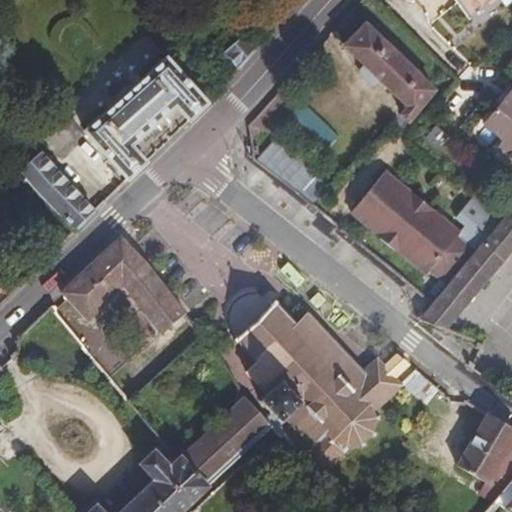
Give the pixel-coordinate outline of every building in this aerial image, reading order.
[(488,5),(494,0),(460,0),(472,16),(488,5)] [(499,0),(494,0),(488,5),(491,10),(502,3),(499,0)] [(403,114),(411,122),(437,90),(368,24),(347,44),(367,65),(362,70),(361,73),(372,84),(377,84),(382,80),(410,107),(403,114)] [(239,70),(256,51),(246,40),(228,57),(239,70)] [(177,108),(192,122),(209,105),(167,61),(87,133),(131,180),(149,163),(134,147),(177,108)] [(511,90),(486,122),(507,138),(500,146),(511,155),(511,90)] [(44,199),(76,232),(96,214),(43,156),(30,167),(21,158),(13,165),(44,199)] [(431,273),(449,288),(479,250),(463,235),(465,232),(392,170),(358,207),(384,229),(381,232),(403,250),(405,248),(433,271),(431,273)] [(511,251),(511,209),(488,240),(479,250),(449,288),(422,321),(447,331),(511,251)] [(471,226),(465,232),(463,235),(479,250),(488,240),(471,226)] [(171,325),(186,313),(146,263),(121,238),(63,293),(65,294),(87,320),(124,285),(162,332),(171,325)] [(21,285),(0,260),(0,295),(4,300),(21,285)] [(273,301),(236,337),(258,360),(246,371),(267,394),(260,401),(273,414),(280,423),(286,418),(312,446),(325,435),(327,437),(330,440),(334,442),(337,444),(341,445),(345,446),(349,446),(352,446),(355,446),(358,445),(361,444),(364,443),(366,441),(369,438),(371,435),(373,432),(374,428),(376,425),(377,421),(377,417),(377,413),(376,409),(404,384),(396,377),(385,365),(378,358),(363,371),(307,313),(295,324),(273,301)] [(83,347),(51,308),(41,318),(73,356),(83,347)] [(186,313),(171,325),(178,333),(192,321),(186,313)] [(171,325),(162,332),(182,356),(204,337),(192,321),(178,333),(171,325)] [(397,354),(385,365),(396,377),(410,364),(397,354)] [(246,399),(241,389),(237,407),(246,399)] [(166,447),(164,444),(141,464),(156,481),(122,511),(105,511),(99,504),(90,511),(179,511),(270,427),(265,421),(248,403),(246,399),(237,407),(188,453),(186,450),(166,447)] [(498,493),(511,476),(511,428),(487,413),(456,464),(485,481),(483,486),(498,493)] [(283,437),(298,455),(321,474),(349,446),(345,446),(341,445),(337,444),(334,442),(330,440),(327,437),(325,435),(312,446),(286,418),(280,423),(273,414),(265,421),(270,427),(276,434),(279,438),(283,437)] [(504,506),(511,496),(511,476),(498,493),(495,498),(504,506)] [(494,498),(483,511),(500,511),(505,506),(504,506),(495,498),(494,498)]
